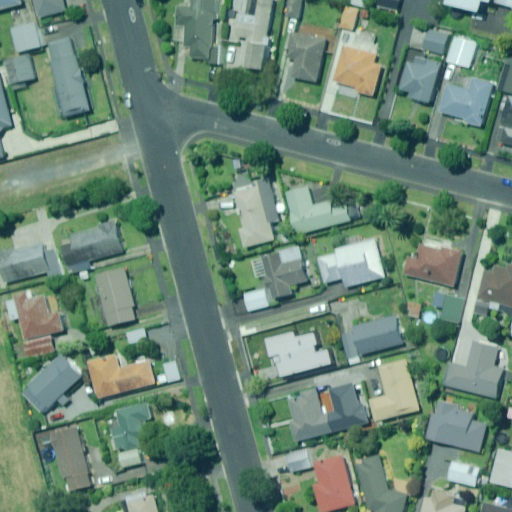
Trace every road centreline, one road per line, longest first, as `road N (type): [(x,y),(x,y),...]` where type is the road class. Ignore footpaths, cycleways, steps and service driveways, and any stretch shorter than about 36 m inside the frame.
road 1 (residential): [(151,115),(253,511)]
road 2 (residential): [(511,193),(207,116),(151,115)]
